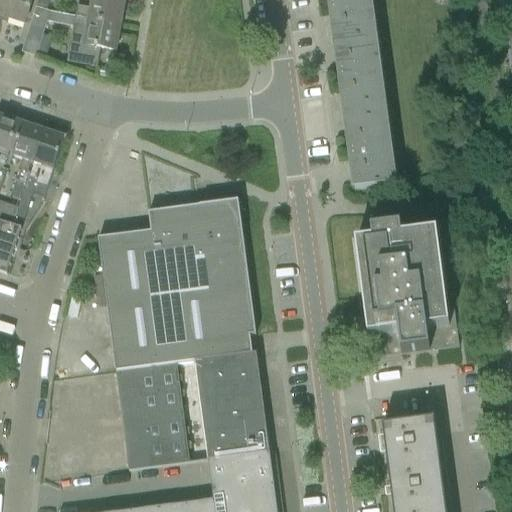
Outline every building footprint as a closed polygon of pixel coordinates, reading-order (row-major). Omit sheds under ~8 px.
[(4,0),(0,14),(0,17),(24,25),(32,0),(4,0)] [(38,0),(35,8),(46,12),(49,0),(38,0)] [(77,8),(75,18),(120,26),(124,2),(115,0),(92,0),(90,10),(77,8)] [(328,0),(331,17),(335,16),(336,27),(333,27),(337,59),(340,59),(342,70),(338,70),(351,162),(354,162),(356,173),(352,173),(354,190),(394,185),(369,0),(328,0)] [(35,8),(29,27),(44,32),(46,24),(76,30),(71,59),(91,63),(94,48),(98,49),(115,52),(120,26),(75,18),(50,13),(46,12),(35,8)] [(8,157),(12,158),(23,126),(0,118),(0,159),(6,162),(8,157)] [(23,126),(12,158),(22,162),(15,183),(23,186),(26,187),(44,133),(23,126)] [(18,212),(12,229),(21,232),(22,231),(21,231),(33,193),(45,197),(64,140),(44,133),(26,187),(18,212)] [(97,241),(115,372),(252,355),(249,337),(255,336),(238,204),(236,204),(221,206),(221,205),(219,205),(219,209),(203,211),(203,207),(201,208),(201,209),(148,216),(150,234),(97,241)] [(0,206),(0,224),(12,229),(18,212),(17,212),(16,212),(10,210),(0,206)] [(0,224),(0,274),(7,277),(21,232),(12,229),(0,224)] [(372,242),(356,244),(363,300),(365,308),(369,339),(372,339),(375,356),(400,352),(401,356),(420,354),(442,351),(454,350),(458,349),(458,345),(453,311),(445,312),(438,259),(435,235),(435,234),(401,238),(400,228),(370,231),(372,242)] [(98,308),(105,307),(101,277),(93,278),(98,308)] [(252,355),(115,372),(128,471),(128,473),(208,463),(207,461),(269,453),(256,354),(252,355)] [(421,414),(423,414),(433,412),(431,400),(419,402),(421,414)] [(445,511),(436,443),(433,420),(381,427),(383,437),(385,454),(389,489),(391,497),(392,511),(445,511)] [(276,511),(269,456),(269,453),(207,461),(208,463),(213,503),(141,511),(276,511)]
